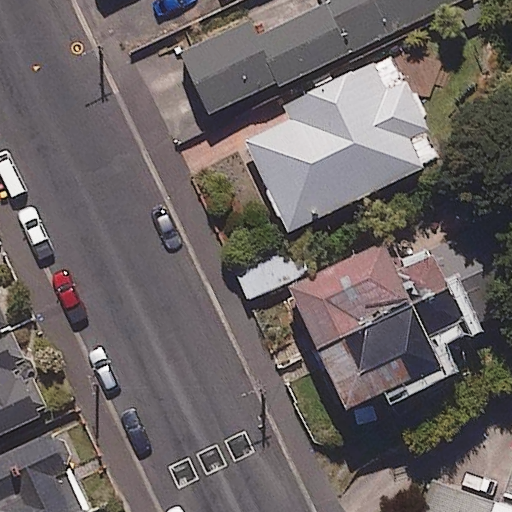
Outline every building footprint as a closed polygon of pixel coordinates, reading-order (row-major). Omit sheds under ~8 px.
[(264,21),(196,56),(226,114),(449,0),(330,0),(275,28),(264,21)] [(306,117),(256,142),(303,235),(443,165),(457,149),(437,117),(402,86),(386,54),(297,99),(306,117)] [(390,244),(295,287),(352,412),(462,361),(455,345),(484,332),(474,310),(489,303),(475,273),(456,282),(439,245),(399,263),(390,244)] [(0,428),(54,403),(0,286),(0,428)] [(0,511),(101,511),(59,420),(0,447),(0,511)] [(511,511),(511,474),(497,511),(511,511)]
